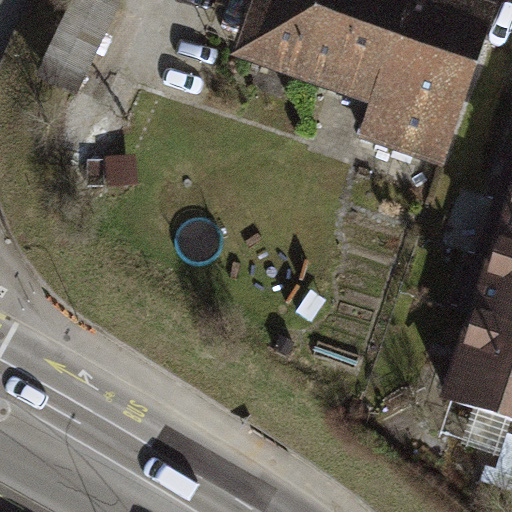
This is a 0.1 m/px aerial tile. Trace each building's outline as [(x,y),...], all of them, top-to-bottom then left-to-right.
[(119,8),(104,0),(78,0),(49,61),(84,78),(119,8)] [(432,190),(490,20),(430,0),(255,0),(230,75),(365,120),(351,163),(432,190)] [(511,205),(510,205),(485,277),(511,286),(511,205)] [(511,286),(485,277),(460,349),(511,367),(511,286)] [(511,367),(460,349),(435,422),(511,448),(511,367)]
